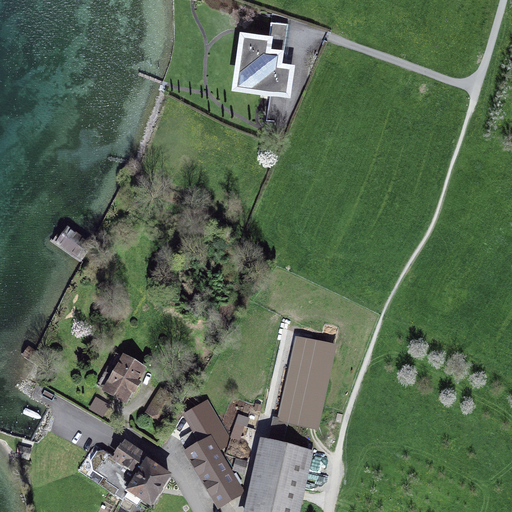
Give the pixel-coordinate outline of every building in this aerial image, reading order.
[(291,96),(295,63),(283,61),(288,24),(270,22),(269,33),(239,29),(231,89),(291,96)] [(80,262),(92,246),(68,228),(56,245),(80,262)] [(279,423),(317,431),(335,348),(296,340),(279,423)] [(124,359),(105,392),(125,403),(143,370),(124,359)] [(180,440),(220,508),(244,493),(217,448),(229,441),(208,405),(187,417),(195,431),(180,440)] [(150,407),(146,413),(158,420),(161,414),(150,407)] [(236,456),(250,418),(239,415),(226,453),(236,456)] [(266,445),(251,511),(296,511),(309,455),(266,445)] [(139,476),(128,494),(152,508),(169,478),(144,464),(147,459),(125,446),(116,462),(139,476)] [(87,470),(128,494),(139,476),(116,462),(97,451),(91,462),(87,470)] [(237,458),(233,470),(242,473),(246,461),(237,458)]
